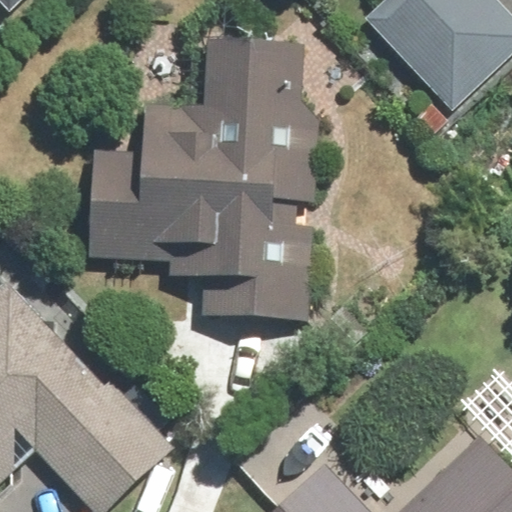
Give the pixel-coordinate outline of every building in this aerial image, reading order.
[(511,0),(383,0),(369,14),(463,112),(511,65),(511,0)] [(284,104),(286,73),(286,55),(188,49),(184,109),(133,107),(132,111),(118,154),(79,151),(73,259),(158,264),(157,279),(192,281),(190,318),(285,323),(294,323),(294,314),(300,219),(300,202),(304,126),(284,104)] [(407,122),(423,138),(440,122),(423,106),(407,122)] [(343,271),(388,306),(431,252),(393,222),(382,236),(375,230),(343,271)] [(82,511),(90,511),(152,458),(0,287),(0,473),(26,449),(82,511)] [(451,406),(511,470),(511,402),(485,374),(451,406)] [(511,511),(511,492),(464,442),(390,511),(354,511),(311,467),(269,507),(264,511),(511,511)]
